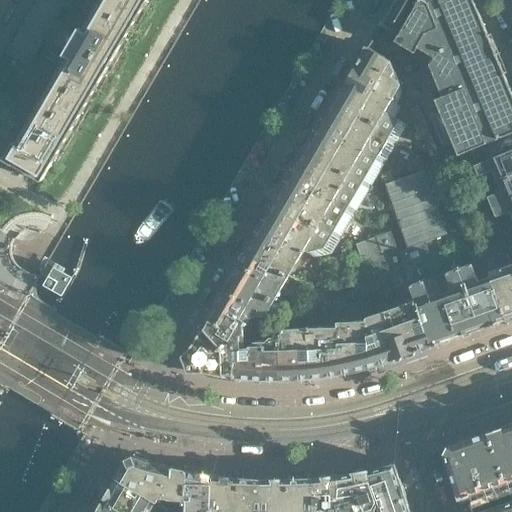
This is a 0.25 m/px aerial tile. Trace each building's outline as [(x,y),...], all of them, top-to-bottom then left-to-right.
[(54,167),(151,0),(107,0),(89,33),(80,28),(78,30),(57,18),(66,0),(37,0),(7,52),(29,65),(44,39),(66,52),(64,54),(73,59),(22,146),(14,141),(4,159),(14,165),(14,164),(42,180),(49,168),(50,167),(52,167),(53,167),(54,167)] [(511,132),(511,93),(473,0),(393,0),(375,33),(393,44),(395,41),(414,52),(417,47),(434,56),(429,64),(442,95),(435,98),(458,154),(503,136),(511,132)] [(323,248),(398,119),(385,111),(400,85),(389,59),(367,46),(262,226),(304,250),(303,250),(307,252),(323,248)] [(447,232),(419,154),(402,144),(380,182),(385,184),(407,246),(421,241),(447,232)] [(511,173),(511,149),(474,164),(479,174),(499,166),(504,177),(511,173)] [(492,205),(511,197),(511,173),(504,177),(508,187),(488,196),(492,205)] [(457,196),(448,175),(439,178),(448,200),(457,196)] [(465,216),(457,196),(448,200),(456,220),(465,216)] [(511,197),(492,205),(496,215),(511,208),(511,197)] [(472,230),(465,216),(456,220),(460,228),(472,230)] [(304,250),(262,226),(247,251),(285,273),(286,273),(292,262),(295,264),(303,250),(304,250)] [(505,243),(498,226),(491,229),(498,246),(505,243)] [(475,239),(472,230),(460,228),(447,232),(452,247),(475,239)] [(393,246),(388,232),(373,237),(378,251),(393,246)] [(452,247),(447,232),(421,241),(426,256),(452,247)] [(380,257),(378,251),(373,237),(355,244),(367,277),(385,270),(380,257)] [(426,256),(421,241),(407,246),(397,250),(402,264),(426,256)] [(289,275),(286,273),(285,273),(247,251),(233,276),(271,298),(277,287),(281,289),(289,275)] [(505,319),(491,280),(480,284),(472,263),(459,267),(481,328),(505,319)] [(511,316),(511,266),(502,270),(504,275),(491,280),(505,319),(511,316)] [(62,296),(72,277),(54,267),(47,278),(48,278),(46,281),(45,283),(44,283),(43,285),(62,296)] [(481,328),(459,267),(434,276),(442,297),(456,336),(481,328)] [(264,310),(271,298),(233,276),(217,304),(244,320),(246,321),(249,320),(252,315),(253,316),(256,315),(259,310),(261,311),(264,310)] [(456,336),(442,297),(431,301),(423,280),(410,285),(415,300),(432,345),(456,336)] [(432,345),(415,300),(400,305),(401,309),(388,314),(403,355),(432,345)] [(244,331),(244,320),(217,304),(197,336),(216,348),(222,348),(228,343),(240,343),(240,334),(242,334),(244,331)] [(403,355),(388,314),(376,318),(374,315),(365,318),(365,320),(369,367),(403,355)] [(369,367),(365,320),(351,321),(351,325),(337,325),(338,329),(340,373),(369,367)] [(311,377),(309,326),(292,327),(293,331),(281,331),(279,333),(280,340),(282,379),(307,378),(311,377)] [(338,329),(325,330),(325,326),(309,326),(311,377),(340,373),(338,329)] [(242,377),(240,347),(240,343),(228,343),(222,348),(216,348),(197,336),(186,357),(187,358),(191,367),(190,368),(212,373),(237,377),(242,377)] [(280,340),(266,340),(264,342),(264,344),(250,345),(248,347),(240,347),(242,377),(256,379),(282,379),(280,340)] [(511,430),(510,424),(487,432),(504,483),(511,480),(511,430)] [(504,483),(487,432),(464,440),(472,463),(477,461),(480,473),(476,474),(481,491),(504,483)] [(511,511),(511,500),(482,510),(476,493),(481,491),(476,474),(471,476),(467,464),(472,463),(464,440),(447,446),(443,452),(458,499),(462,511),(511,511)] [(188,499),(188,471),(164,465),(146,461),(133,456),(126,459),(116,478),(160,503),(163,497),(171,497),(171,500),(188,499)] [(409,511),(411,511),(396,467),(395,463),(368,470),(379,506),(381,511),(409,511)] [(379,506),(368,470),(338,475),(338,511),(368,511),(377,509),(379,506)] [(212,511),(213,475),(188,471),(188,499),(187,511),(212,511)] [(237,511),(238,478),(213,475),(212,511),(237,511)] [(338,511),(338,475),(313,477),(313,511),(338,511)] [(313,511),(313,477),(288,479),(288,511),(313,511)] [(172,511),(173,510),(160,503),(116,478),(95,511),(172,511)] [(263,511),(263,479),(238,478),(237,511),(263,511)] [(288,511),(288,479),(263,479),(263,511),(288,511)]
